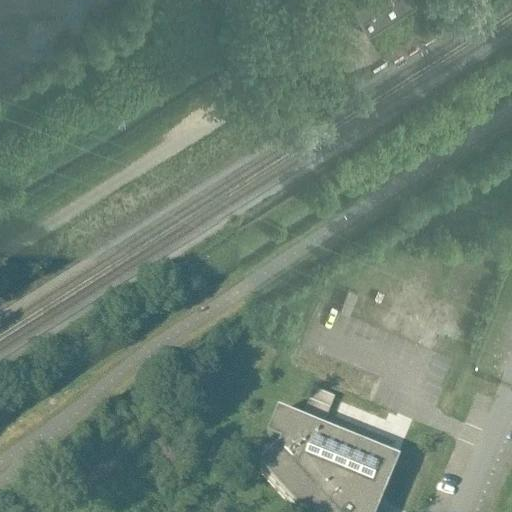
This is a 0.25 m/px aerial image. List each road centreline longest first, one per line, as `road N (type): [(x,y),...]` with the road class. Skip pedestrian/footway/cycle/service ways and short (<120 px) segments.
road 1 (unclassified): [(0,255),(261,87)]
road 2 (unknown): [(349,334),(486,459)]
